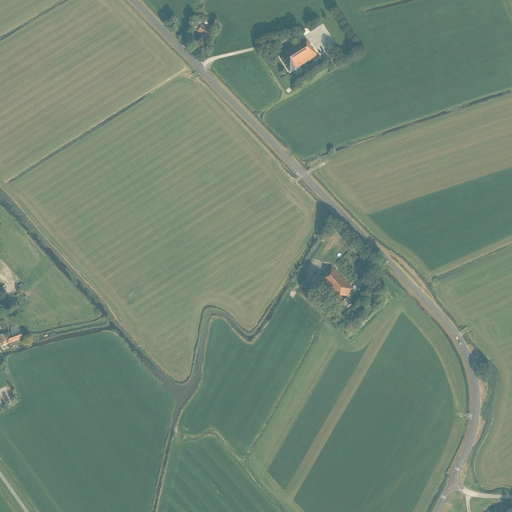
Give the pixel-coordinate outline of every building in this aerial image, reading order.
[(208,38),(212,32),(201,25),(197,31),(208,38)] [(308,44),(305,40),(279,57),(290,74),(318,56),(310,43),(309,44),(308,44)] [(348,292),(352,289),(332,268),(318,281),(336,301),(337,300),(347,310),(352,305),(344,298),(349,293),(348,292)] [(313,292),(306,284),(303,286),(310,294),(313,292)] [(372,289),(370,291),(376,298),(379,296),(372,289)] [(10,329),(12,337),(6,339),(8,344),(24,339),(22,333),(20,334),(18,329),(17,327),(10,329)]
